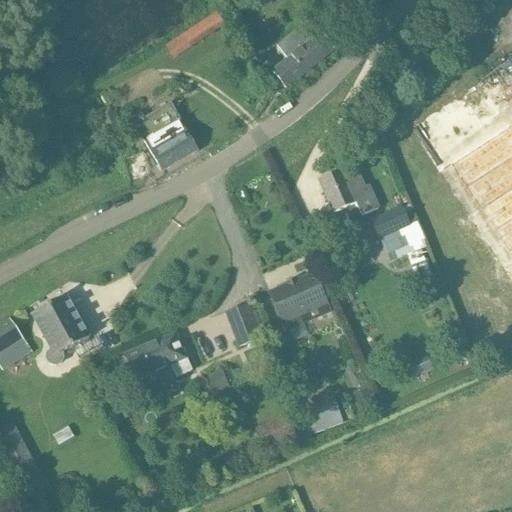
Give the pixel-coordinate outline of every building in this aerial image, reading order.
[(499,18),(492,8),(503,1),(502,0),(477,0),(493,22),(499,18)] [(178,37),(188,51),(225,26),(216,12),(178,37)] [(320,35),(312,42),(302,29),(276,49),(287,62),(273,73),(286,90),(334,51),(320,35)] [(511,61),(480,82),(410,128),(438,173),(468,218),(456,225),(471,248),(473,247),(486,267),(484,268),(504,300),(511,294),(511,61)] [(162,174),(198,153),(179,121),(169,104),(133,125),(162,174)] [(122,130),(116,112),(99,117),(105,135),(122,130)] [(334,216),(357,206),(363,217),(381,209),(370,185),(365,188),(355,166),(319,182),(334,216)] [(410,206),(371,222),(379,241),(384,240),(390,255),(424,242),(410,206)] [(417,285),(431,280),(422,258),(408,264),(417,285)] [(327,306),(314,276),(297,283),(297,282),(291,284),(286,286),(287,288),(270,295),(283,325),(285,324),(289,332),(304,326),(300,318),(327,306)] [(88,339),(66,299),(67,299),(67,298),(31,316),(32,318),(33,317),(51,351),(48,354),(47,359),(48,363),(52,366),(57,366),(61,364),(63,359),(62,354),(89,340),(89,339),(88,339)] [(239,349),(260,342),(247,305),(226,313),(239,349)] [(0,352),(22,339),(10,321),(0,327),(0,352)] [(163,344),(162,341),(125,357),(142,395),(165,385),(160,372),(172,367),(176,376),(200,365),(191,345),(181,350),(176,338),(163,344)] [(419,376),(413,362),(406,365),(412,379),(419,376)] [(207,377),(215,394),(228,389),(220,371),(207,377)] [(352,396),(361,417),(377,410),(368,389),(352,396)] [(311,438),(343,426),(333,398),(301,411),(311,438)] [(258,429),(270,454),(271,453),(296,441),(284,416),(259,428),(258,429)] [(0,451),(21,493),(44,481),(15,425),(0,432),(0,451)] [(29,511),(21,496),(9,503),(14,511),(29,511)]
